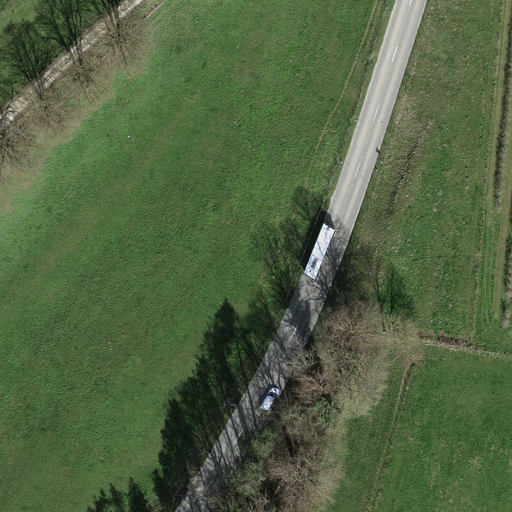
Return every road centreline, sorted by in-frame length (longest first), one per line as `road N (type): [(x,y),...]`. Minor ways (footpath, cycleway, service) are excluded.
road 1 (tertiary): [(192,511),(281,356),(334,224),(405,0)]
road 2 (track): [(0,119),(129,0)]
